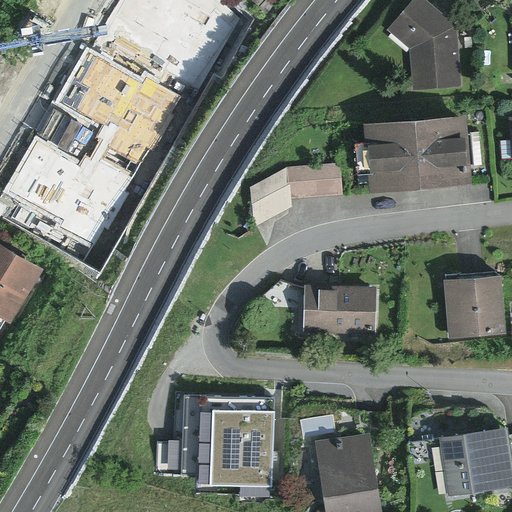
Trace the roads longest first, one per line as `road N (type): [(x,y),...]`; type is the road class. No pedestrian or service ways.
road 1 (residential): [(511,211),(316,238),(256,271),(219,318),(217,337),(240,367),(511,382)]
road 2 (primary): [(325,0),(241,112),(21,511)]
road 3 (residential): [(84,0),(0,137)]
